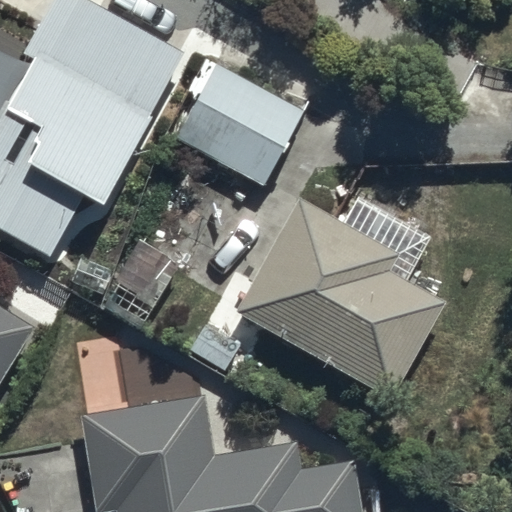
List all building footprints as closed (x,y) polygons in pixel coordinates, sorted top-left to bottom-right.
[(0,232),(60,266),(182,51),(91,0),(53,0),(0,94),(0,232)] [(176,139),(264,186),(303,112),(215,66),(176,139)] [(237,317),(391,401),(453,287),(299,204),(237,317)] [(141,318),(177,264),(138,238),(102,292),(141,318)] [(0,377),(28,334),(0,315),(0,377)] [(103,511),(104,511),(357,511),(349,461),(298,470),(294,445),(210,459),(200,397),(75,417),(90,511),(103,511)]
